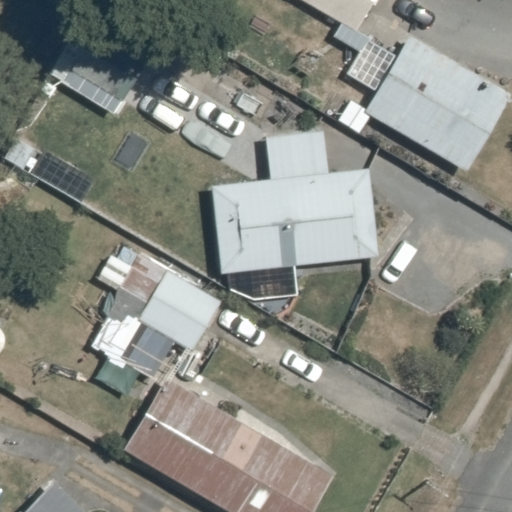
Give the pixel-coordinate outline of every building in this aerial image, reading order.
[(310,0),(341,20),(332,32),(350,44),(378,0),(310,0)] [(511,87),(386,10),(349,70),(381,89),(370,106),(468,166),(511,94),(511,87)] [(117,12),(76,65),(126,102),(166,49),(117,12)] [(217,183),(223,266),(385,253),(378,164),(332,168),(328,125),(267,130),(270,179),(217,183)] [(184,223),(142,206),(114,279),(140,290),(130,317),(200,345),(218,300),(162,278),(184,223)] [(308,511),(332,474),(170,377),(128,447),(236,511),(308,511)] [(90,511),(56,478),(22,511),(90,511)]
